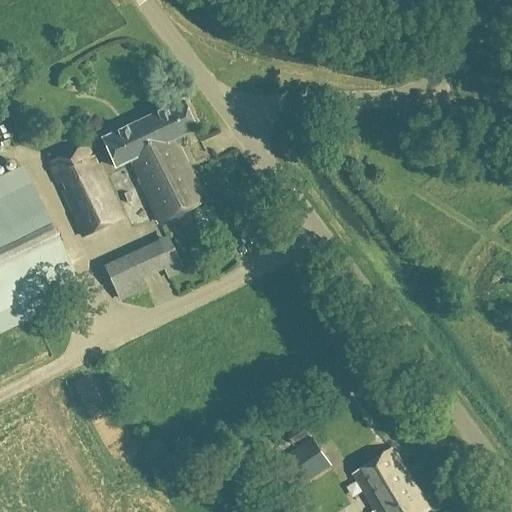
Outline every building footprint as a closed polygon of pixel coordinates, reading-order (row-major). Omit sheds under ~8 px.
[(130,161),(175,140),(198,129),(184,99),(100,138),(114,168),(130,161)] [(204,201),(175,140),(130,161),(159,223),(204,201)] [(122,219),(85,145),(45,166),(82,239),(122,219)] [(0,329),(82,290),(75,273),(24,168),(0,180),(0,329)] [(157,301),(176,292),(155,244),(97,269),(111,299),(149,283),(157,301)] [(337,400),(387,370),(376,353),(327,384),(337,400)] [(310,434),(305,426),(303,425),(287,435),(294,444),(310,434)] [(313,439),(272,463),(289,492),(330,467),(313,439)] [(431,511),(432,511),(393,448),(353,473),(376,511),(373,511),(431,511)]
